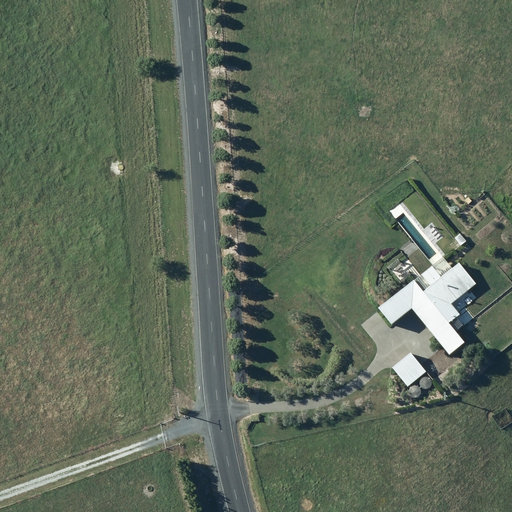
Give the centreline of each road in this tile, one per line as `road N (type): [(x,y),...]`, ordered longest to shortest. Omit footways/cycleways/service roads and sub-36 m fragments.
road 1 (unclassified): [(191,0),(233,474),(243,511)]
road 2 (unknown): [(225,379),(0,459)]
